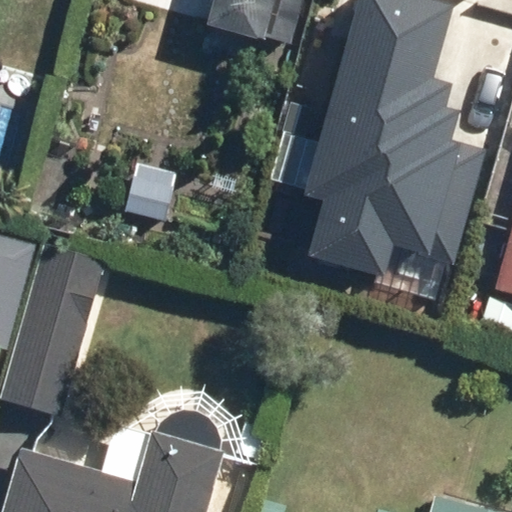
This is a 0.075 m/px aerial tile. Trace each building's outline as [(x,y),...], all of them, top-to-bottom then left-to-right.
[(291,0),(215,0),(213,14),(286,29),(291,0)] [(411,0),(368,0),(313,191),(331,196),(315,251),(389,272),(395,252),(458,270),(491,156),(450,144),(460,112),(444,108),(451,83),(439,80),(458,13),(411,0)] [(14,347),(0,396),(0,397),(62,415),(107,258),(44,240),(39,256),(14,347)] [(0,343),(14,347),(39,256),(0,244),(0,343)] [(214,511),(234,441),(145,431),(133,473),(26,444),(7,511),(214,511)] [(431,511),(375,511),(286,480),(278,511),(496,511),(432,495),(431,511)]
